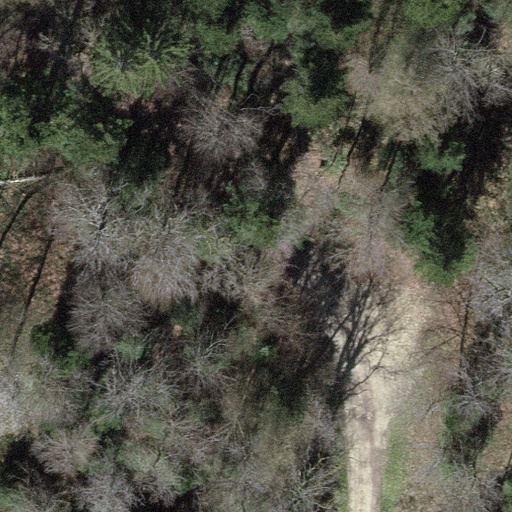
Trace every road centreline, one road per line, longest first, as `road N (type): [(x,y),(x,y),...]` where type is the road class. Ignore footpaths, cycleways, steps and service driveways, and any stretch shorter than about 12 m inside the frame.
road 1 (track): [(34,0),(76,22),(209,161),(321,356),(353,511)]
road 2 (track): [(321,356),(297,87),(271,0)]
